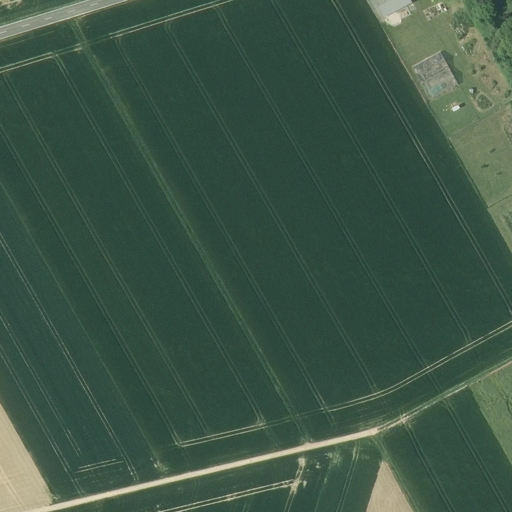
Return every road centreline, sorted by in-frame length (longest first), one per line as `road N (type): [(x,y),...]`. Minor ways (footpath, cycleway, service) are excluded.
road 1 (track): [(37,511),(375,432),(511,360)]
road 2 (track): [(307,447),(64,13)]
